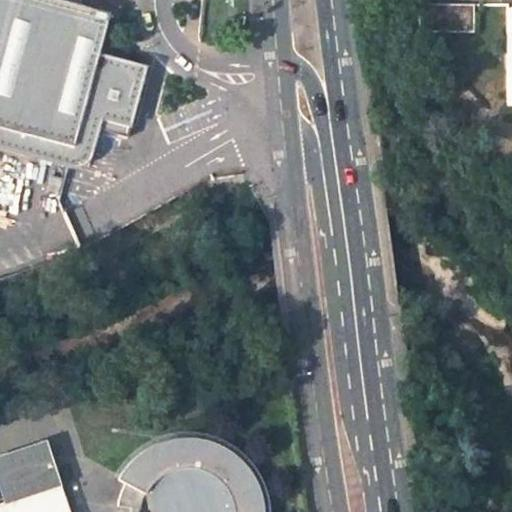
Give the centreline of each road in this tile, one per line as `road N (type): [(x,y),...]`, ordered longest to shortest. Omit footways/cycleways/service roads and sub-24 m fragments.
road 1 (primary): [(272,0),(286,179),(333,511)]
road 2 (primary): [(389,511),(332,0)]
